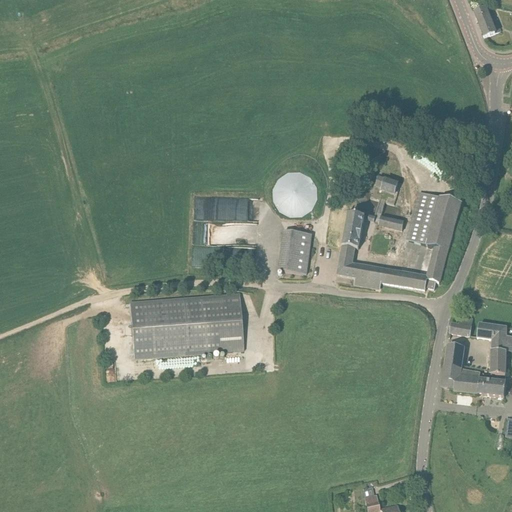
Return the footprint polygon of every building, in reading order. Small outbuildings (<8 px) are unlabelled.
[(501,33),(492,10),(488,11),(486,8),(474,13),(484,39),(501,33)] [(376,188),(382,190),(385,182),(378,180),(376,188)] [(398,186),(385,182),(382,190),(382,193),(394,197),(398,186)] [(439,200),(419,194),(406,242),(425,247),(425,248),(434,250),(426,280),(352,267),(355,250),(359,251),(365,219),(349,216),(341,256),(337,277),(357,280),(356,286),(378,291),(380,284),(425,293),(426,290),(434,292),(436,286),(440,286),(460,206),(439,200)] [(401,233),(403,223),(381,218),(378,226),(401,233)] [(306,276),(312,236),(284,233),(279,273),(306,276)] [(239,297),(130,305),(134,361),(244,353),(239,297)] [(470,338),(473,320),(463,318),(461,327),(451,325),(450,335),(470,338)] [(491,377),(506,377),(507,353),(511,353),(511,338),(507,338),(507,329),(479,325),(477,340),(493,342),(492,353),(491,377)] [(461,371),(463,360),(464,350),(448,348),(445,369),(461,371)] [(480,374),(461,371),(445,369),(442,389),(454,390),(454,394),(504,400),(506,384),(479,381),(480,374)] [(379,511),(376,498),(374,498),(372,488),(363,490),(364,500),(366,511),(379,511)]
